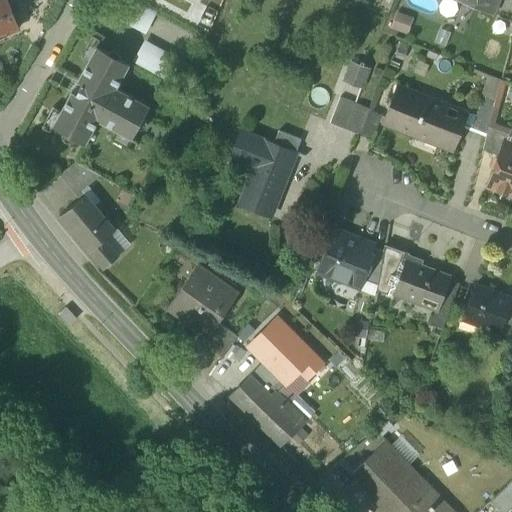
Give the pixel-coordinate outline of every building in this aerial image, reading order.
[(0,0),(0,37),(7,34),(8,32),(19,28),(7,0),(0,0)] [(122,0),(114,17),(146,34),(158,10),(138,0),(122,0)] [(476,0),(474,6),(492,14),(498,0),(476,0)] [(413,17),(396,11),(390,27),(407,34),(413,17)] [(132,61),(181,88),(194,66),(145,38),(132,61)] [(52,125),(85,143),(98,119),(131,138),(149,105),(116,87),(129,63),(96,45),(77,80),(82,82),(76,93),(72,90),(52,125)] [(369,67),(352,60),(344,81),(361,87),(369,67)] [(493,76),(485,96),(495,101),(501,79),(493,76)] [(438,145),(453,151),(468,113),(398,84),(382,122),(415,136),(417,131),(440,140),(438,145)] [(330,122),(359,134),(369,110),(369,108),(340,96),(330,122)] [(471,127),(486,134),(489,125),(495,101),(485,96),(471,127)] [(382,115),(369,110),(359,134),(372,140),(382,115)] [(510,133),(489,125),(486,134),(482,149),(499,155),(505,141),(507,141),(510,133)] [(239,203),(270,215),(288,171),(279,167),(287,148),(273,143),(241,130),(232,152),(234,153),(255,162),(239,203)] [(278,130),(273,143),(287,148),(296,151),(301,139),(278,130)] [(487,185),(511,195),(511,143),(507,141),(505,141),(499,155),(487,185)] [(59,174),(76,195),(101,175),(75,161),(59,174)] [(59,215),(89,251),(105,238),(115,230),(85,194),(59,215)] [(373,243),(335,228),(317,272),(340,281),(342,280),(359,286),(363,278),(365,270),(363,269),(371,246),(373,243)] [(115,230),(105,238),(118,254),(128,245),(115,230)] [(118,254),(105,238),(89,251),(103,267),(118,254)] [(376,289),(394,295),(397,289),(395,288),(406,259),(408,260),(410,253),(384,244),(384,248),(377,283),(376,289)] [(384,248),(371,246),(363,269),(365,270),(363,278),(377,283),(384,248)] [(437,304),(438,304),(440,300),(449,278),(449,275),(408,260),(406,259),(395,288),(397,289),(437,304)] [(198,263),(188,278),(193,282),(204,267),(198,263)] [(188,323),(202,333),(214,315),(219,319),(238,291),(204,267),(193,282),(188,278),(170,304),(191,319),(188,323)] [(449,278),(440,300),(438,304),(437,304),(430,322),(443,327),(451,304),(460,282),(449,278)] [(462,317),(499,331),(503,321),(511,301),(511,298),(511,297),(475,283),(462,317)] [(503,321),(511,324),(511,298),(511,301),(503,321)] [(277,316),(248,345),(263,361),(268,365),(284,381),(286,384),(300,370),(307,378),(323,362),(277,316)] [(366,338),(369,321),(357,319),(354,336),(366,338)] [(202,343),(223,357),(238,336),(217,321),(202,343)] [(385,331),(369,328),(367,339),(383,342),(385,331)] [(255,379),(268,365),(263,361),(250,374),(255,379)] [(284,381),(268,365),(255,379),(271,395),(275,390),(284,381)] [(284,381),(275,390),(289,403),(310,381),(307,378),(300,370),(286,384),(284,381)] [(250,374),(229,394),(280,444),(307,420),(289,403),(275,390),(271,395),(255,379),(250,374)] [(344,456),(356,468),(369,456),(385,440),(375,430),(344,456)] [(401,434),(390,445),(408,464),(419,453),(401,434)] [(435,511),(431,508),(433,506),(432,505),(438,499),(409,469),(411,467),(412,466),(410,465),(410,466),(408,464),(390,445),(385,440),(369,456),(393,482),(377,497),(377,498),(371,503),(378,511),(435,511)] [(393,482),(369,456),(356,468),(350,474),(377,498),(377,497),(393,482)] [(453,511),(411,467),(409,469),(438,499),(432,505),(433,506),(431,508),(435,511),(453,511)] [(511,498),(511,480),(503,489),(511,498)] [(505,511),(511,505),(511,498),(503,489),(489,503),(497,511),(505,511)]
